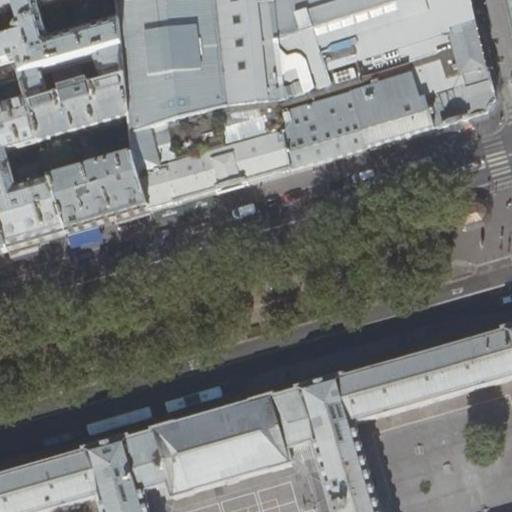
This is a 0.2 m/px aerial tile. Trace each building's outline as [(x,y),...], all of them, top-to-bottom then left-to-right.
[(0,0),(0,16),(17,11),(13,0),(0,0)] [(13,0),(17,11),(18,16),(21,24),(23,30),(0,37),(0,67),(19,63),(23,78),(80,61),(95,57),(122,49),(120,24),(51,45),(39,9),(68,0),(69,0),(13,0)] [(117,0),(120,24),(122,49),(130,120),(135,159),(136,166),(138,175),(149,213),(175,206),(211,195),(215,194),(232,189),(248,185),(254,183),(311,167),(330,161),(332,161),(313,96),(289,104),(253,109),(246,0),(117,0)] [(246,0),(253,109),(289,104),(313,96),(332,161),(350,156),(400,141),(428,133),(450,127),(468,121),(488,116),(490,113),(497,103),(471,0),(246,0)] [(14,26),(21,24),(18,16),(12,19),(14,26)] [(130,120),(122,49),(95,57),(100,76),(103,78),(106,77),(108,85),(45,102),(43,94),(46,93),(48,90),(46,81),(83,71),(80,61),(23,78),(21,78),(25,92),(28,101),(41,145),(130,120)] [(21,78),(0,84),(0,98),(25,92),(21,78)] [(0,109),(0,225),(8,254),(32,247),(67,237),(51,183),(43,185),(37,166),(14,172),(12,167),(17,166),(14,159),(11,161),(9,155),(41,146),(41,145),(28,101),(0,109)] [(428,133),(400,141),(402,146),(430,139),(428,133)] [(135,159),(51,183),(67,237),(108,225),(149,213),(138,175),(136,166),(135,159)] [(311,167),(254,183),(255,189),(332,167),(330,161),(311,167)] [(232,189),(215,194),(216,200),(249,190),(248,185),(232,189)] [(460,207),(456,214),(458,222),(465,225),(483,220),(487,213),(484,205),(478,202),(460,207)] [(0,255),(8,254),(0,225),(0,255)] [(388,275),(399,272),(400,271),(400,269),(400,266),(399,264),(397,263),(394,263),(386,265),(384,267),(383,269),(383,272),(385,275),(388,275)] [(347,287),(358,284),(359,282),(359,281),(359,278),(358,276),(356,275),(353,275),(345,277),(343,279),(342,281),(342,284),(344,286),(347,287)] [(511,511),(511,330),(504,332),(505,335),(343,382),(342,379),(299,392),(299,395),(274,402),(273,400),(262,403),(253,406),(253,407),(175,429),(155,434),(155,436),(130,444),(129,441),(85,453),(86,456),(0,480),(0,511),(511,511)]
